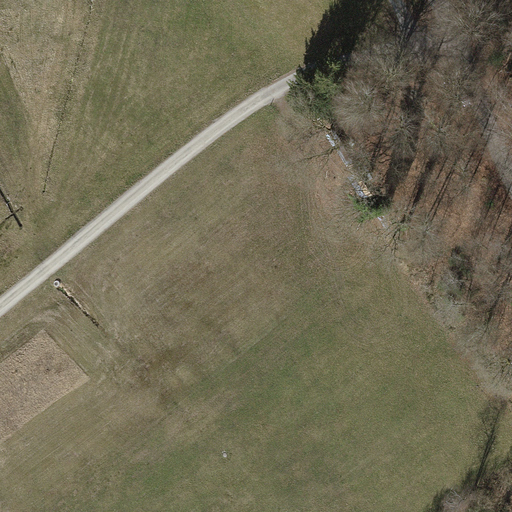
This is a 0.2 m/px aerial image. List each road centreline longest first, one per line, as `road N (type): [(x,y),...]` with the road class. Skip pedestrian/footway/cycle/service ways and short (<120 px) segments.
road 1 (track): [(0,307),(217,130),(286,84),(339,60),(460,49)]
road 2 (unclassified): [(511,174),(440,0)]
